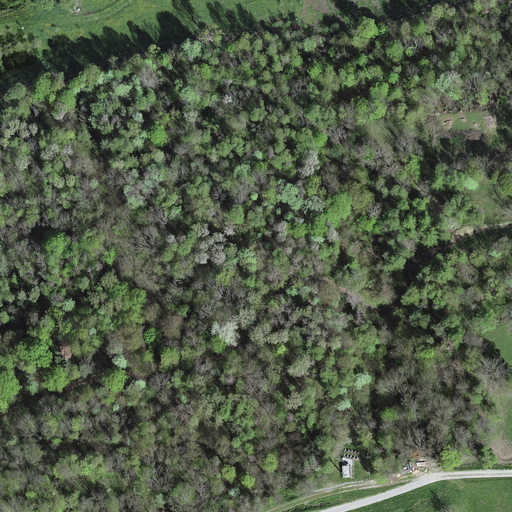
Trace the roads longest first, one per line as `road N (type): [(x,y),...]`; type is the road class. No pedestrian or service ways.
road 1 (track): [(511,224),(469,228),(424,254),(385,303),(362,302),(319,278),(289,283),(214,356),(158,381),(124,373),(95,378),(0,421)]
road 2 (track): [(469,0),(331,37),(247,37),(160,51),(0,100)]
road 3 (track): [(440,476),(345,489),(274,511)]
